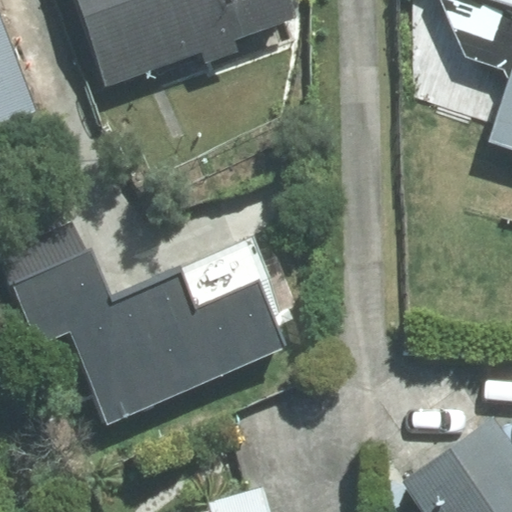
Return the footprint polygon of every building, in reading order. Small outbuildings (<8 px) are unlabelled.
[(270,0),(57,0),(91,90),(278,22),(270,0)] [(511,0),(467,0),(511,14),(511,0)] [(511,57),(502,54),(471,145),(511,158),(511,57)] [(0,74),(0,123),(17,116),(0,74)] [(49,332),(92,428),(265,351),(235,284),(174,312),(157,276),(91,305),(64,246),(0,273),(0,318),(13,348),(49,332)] [(511,511),(511,478),(476,428),(387,488),(402,511),(511,511)] [(244,511),(239,493),(186,509),(186,511),(244,511)]
